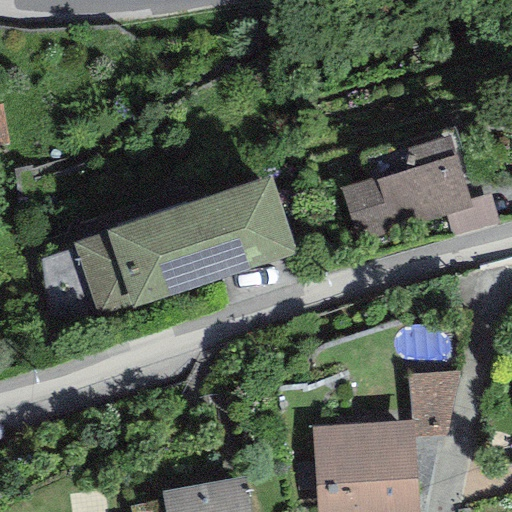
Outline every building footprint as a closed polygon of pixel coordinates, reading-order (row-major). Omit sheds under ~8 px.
[(459,147),(342,181),(361,246),(478,212),(459,147)] [(267,179),(79,240),(101,307),(289,247),(267,179)] [(458,373),(405,375),(413,421),(414,437),(445,436),(458,373)] [(413,421),(310,428),(315,511),(418,511),(414,437),(413,421)] [(170,511),(245,511),(241,482),(167,494),(170,511)]
